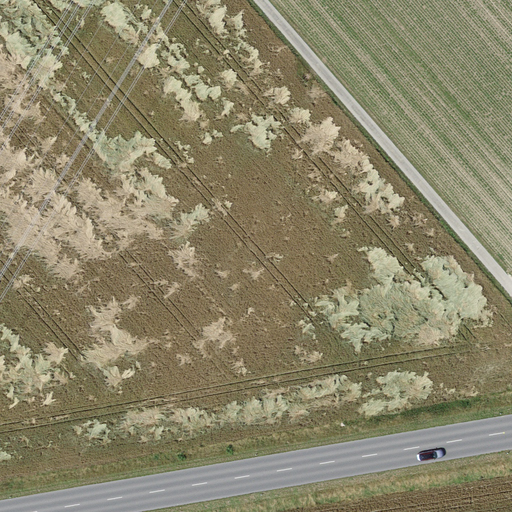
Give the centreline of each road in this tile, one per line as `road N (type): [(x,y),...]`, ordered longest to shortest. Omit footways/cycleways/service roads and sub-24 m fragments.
road 1 (secondary): [(40,511),(511,431)]
road 2 (track): [(511,289),(259,0)]
